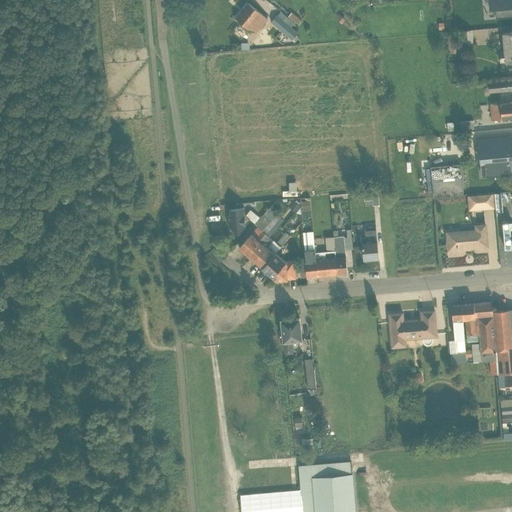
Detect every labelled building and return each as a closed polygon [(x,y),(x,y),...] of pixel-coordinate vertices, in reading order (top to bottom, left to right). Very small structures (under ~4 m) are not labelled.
[(495,18),(511,16),(511,0),(488,0),(490,9),(495,9),(495,18)] [(250,28),(256,33),(267,20),(248,3),(235,19),(248,30),(250,28)] [(317,22),(321,10),(310,6),(306,18),(317,22)] [(290,28),(294,24),(280,12),(276,16),(270,23),(294,42),(298,37),(296,35),(298,34),(290,28)] [(288,17),(298,25),(302,21),(292,13),(288,17)] [(342,24),(345,20),(340,15),(336,20),(342,24)] [(361,38),(365,34),(358,28),(354,32),(361,38)] [(472,31),(459,32),(461,47),(473,46),(473,44),(472,31)] [(500,63),(511,61),(511,32),(502,33),(503,51),(499,51),(500,63)] [(489,92),(511,90),(511,80),(489,82),(489,92)] [(491,122),(511,119),(511,102),(490,105),(491,122)] [(460,130),(473,129),(473,121),(460,122),(460,130)] [(511,136),(507,136),(508,145),(495,146),(497,167),(510,166),(510,174),(511,173),(511,136)] [(288,182),(289,191),(282,191),(283,196),(297,196),(297,191),(296,191),(295,182),(288,182)] [(468,211),(495,208),(493,193),(467,196),(468,211)] [(308,224),(312,224),(309,197),(300,198),(301,211),(307,211),(308,224)] [(295,213),(300,207),(298,205),(299,203),(296,200),(294,202),(289,208),(295,213)] [(228,215),(229,231),(234,234),(238,234),(250,220),(245,214),(244,208),(230,209),(230,215),(228,215)] [(247,255),(279,217),(268,208),(254,224),(257,227),(239,248),(247,255)] [(247,255),(254,261),(273,240),(269,237),(283,221),(279,217),(247,255)] [(511,222),(511,221),(502,222),(504,249),(511,248),(511,222)] [(477,251),(487,251),(485,223),(474,224),(474,229),(447,231),(449,256),(463,254),(464,254),(464,252),(464,249),(476,248),(477,251)] [(262,268),(276,253),(290,236),(285,232),(276,243),(273,240),(254,261),(262,268)] [(307,277),(317,276),(315,253),(313,232),(303,233),(306,267),(307,277)] [(337,274),(347,273),(344,236),(333,237),(337,274)] [(337,274),(333,237),(325,238),(326,252),(315,253),(317,276),(337,274)] [(363,260),(379,259),(377,237),(368,237),(369,242),(362,243),(363,260)] [(219,261),(227,255),(219,245),(211,251),(219,261)] [(276,280),(295,278),(294,260),(286,261),(276,253),(262,268),(276,280)] [(246,258),(239,265),(244,271),(251,264),(246,258)] [(300,278),(307,277),(306,267),(299,268),(300,278)] [(489,361),(496,361),(492,311),(491,302),(461,304),(461,305),(462,319),(465,319),(467,342),(479,341),(480,343),(471,344),(471,345),(465,345),(466,363),(489,361)] [(465,345),(462,319),(461,305),(452,305),(455,340),(448,340),(450,364),(466,363),(465,345)] [(511,309),(492,311),(496,361),(498,374),(504,373),(511,372),(511,309)] [(433,338),(437,338),(434,310),(420,311),(421,319),(403,320),(403,312),(388,314),(391,348),(406,347),(406,340),(422,339),(422,341),(423,343),(426,346),(430,345),(432,343),(433,340),(433,338)] [(292,341),(302,340),(300,318),(281,319),(283,352),(286,354),(291,354),(293,351),(292,341)] [(313,358),(305,360),(308,389),(309,394),(316,394),(313,358)] [(496,361),(489,361),(490,375),(498,374),(496,361)] [(421,376),(419,373),(414,373),(412,376),(412,380),(416,383),(419,382),(421,379),(421,376)] [(511,406),(502,407),(503,422),(511,421),(511,406)] [(315,444),(322,444),(321,432),(314,432),(315,444)] [(299,466),(302,499),(302,511),(355,511),(350,461),(299,466)]
